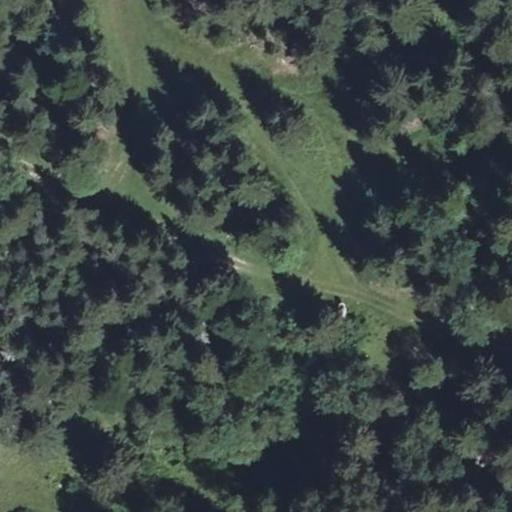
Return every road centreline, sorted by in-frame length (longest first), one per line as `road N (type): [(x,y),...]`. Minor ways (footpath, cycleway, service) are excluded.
road 1 (track): [(121,183),(417,314),(511,334)]
road 2 (track): [(145,5),(207,53),(257,69),(295,93),(326,127),(325,146)]
road 3 (track): [(511,144),(325,146)]
road 4 (track): [(121,183),(144,0)]
road 5 (track): [(325,146),(352,287)]
road 6 (track): [(0,133),(121,183)]
